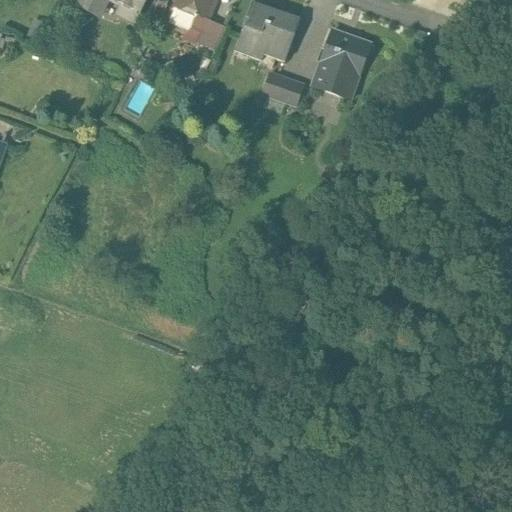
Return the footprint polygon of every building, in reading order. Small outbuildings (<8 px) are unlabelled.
[(80,0),(78,6),(95,15),(96,15),(98,16),(105,1),(106,0),(109,0),(122,6),(123,7),(119,14),(133,21),(143,0),(80,0)] [(207,21),(215,0),(177,0),(175,6),(175,7),(175,8),(207,21)] [(511,0),(474,0),(511,10),(511,0)] [(284,64),(286,57),(287,57),(299,22),(253,5),(252,6),(235,53),(236,53),(237,53),(238,48),(239,48),(249,52),(248,57),(249,58),(261,62),(263,57),(264,57),(284,64)] [(218,25),(202,19),(196,17),(191,31),(201,35),(197,44),(209,49),(218,26),(218,25)] [(332,33),(326,48),(312,88),(349,102),(369,47),(368,46),(332,33)] [(282,104),(283,102),(289,83),(270,76),(269,76),(262,96),(263,97),(282,104)] [(290,83),(286,96),(285,96),(283,104),(295,108),(302,88),(290,83)] [(228,195),(221,191),(220,191),(215,189),(207,204),(207,205),(220,211),(228,195)]
